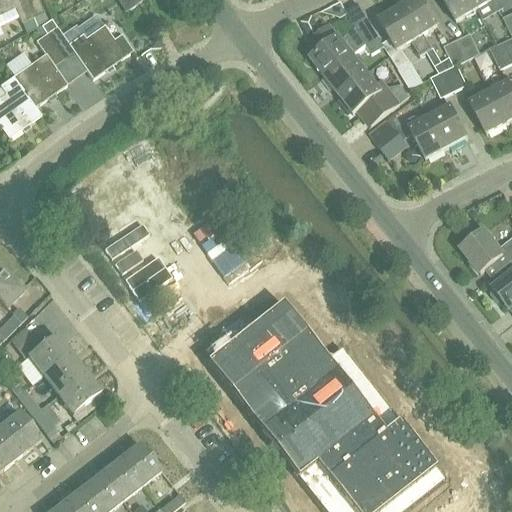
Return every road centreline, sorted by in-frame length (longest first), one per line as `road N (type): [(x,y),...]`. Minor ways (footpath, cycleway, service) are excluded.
road 1 (residential): [(0,202),(53,153),(239,38)]
road 2 (residential): [(391,228),(239,38)]
road 3 (residential): [(142,379),(24,226),(0,210)]
road 4 (residential): [(511,380),(391,228)]
road 5 (residential): [(0,507),(126,402),(142,379)]
road 6 (residential): [(240,511),(142,379)]
road 7 (residential): [(391,228),(429,201),(511,169)]
